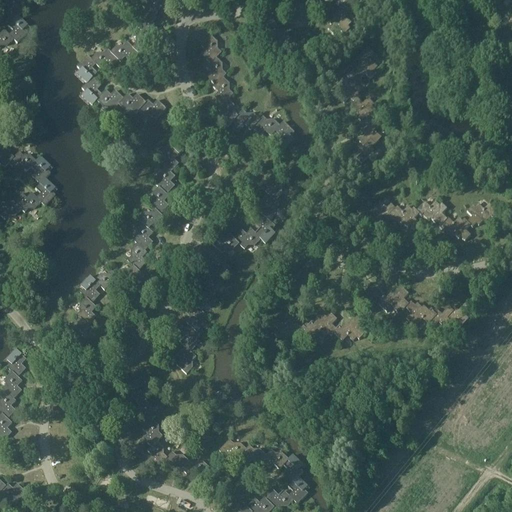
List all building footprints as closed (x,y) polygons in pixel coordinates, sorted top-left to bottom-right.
[(3,15),(12,23),(17,17),(23,12),(19,8),(19,1),(17,0),(7,0),(3,5),(5,7),(6,5),(9,8),(3,15)] [(146,0),(146,3),(142,7),(146,10),(154,17),(162,8),(155,2),(157,0),(159,0),(160,1),(161,0),(146,0)] [(336,6),(339,8),(342,5),(349,12),(354,7),(349,3),(352,0),(341,0),(336,6)] [(342,5),(339,8),(337,10),(339,12),(332,18),(334,20),(330,24),(332,26),(328,31),(333,36),(339,31),(344,36),(350,30),(348,28),(351,24),(346,19),(351,14),(349,12),(342,5)] [(140,23),(136,27),(142,32),(148,37),(151,34),(156,38),(160,33),(156,29),(149,23),(152,19),(154,21),(156,19),(154,17),(146,10),(140,16),(140,23)] [(12,23),(7,27),(9,29),(11,27),(14,30),(9,36),(8,36),(13,41),(17,45),(27,34),(23,30),(23,23),(17,17),(12,23)] [(7,47),(13,41),(8,36),(9,36),(4,31),(2,33),(3,35),(0,38),(0,37),(0,47),(7,47)] [(133,48),(133,49),(138,54),(143,59),(152,51),(145,45),(148,41),(150,43),(152,41),(148,37),(142,32),(136,38),(136,45),(133,48)] [(202,56),(210,64),(211,65),(216,59),(221,54),(218,50),(217,43),(211,37),(201,47),(203,49),(205,47),(208,50),(202,56)] [(281,61),(289,55),(275,37),(268,43),(281,61)] [(111,53),(111,54),(119,61),(118,61),(121,63),(122,61),(121,60),(124,56),(130,63),(138,54),(133,49),(133,48),(128,43),(124,47),(117,47),(111,53)] [(358,71),(354,75),(360,80),(365,75),(370,80),(376,74),(374,72),(377,68),(372,63),(377,58),(368,49),(363,54),(364,56),(358,62),(360,64),(356,69),(358,71)] [(91,60),(91,61),(96,65),(101,70),(103,68),(101,67),(104,64),(110,70),(118,61),(119,61),(111,54),(111,53),(108,50),(104,54),(97,54),(91,60)] [(77,68),(81,72),(81,79),(87,84),(93,79),(97,74),(95,72),(93,74),(90,71),(96,65),(91,61),(91,60),(88,57),(77,68)] [(223,79),(226,76),(223,72),(222,65),(216,59),(211,65),(210,64),(206,69),(208,71),(210,69),(213,72),(207,78),(215,86),(216,86),(223,79)] [(360,80),(354,75),(352,73),(347,78),(349,79),(342,86),(344,88),(340,92),(342,94),(338,99),(344,104),(349,99),(354,103),(357,100),(358,100),(360,98),(358,95),(361,92),(356,87),(361,81),(360,80)] [(87,84),(82,89),(84,92),(86,93),(86,100),(92,106),(97,102),(96,102),(102,96),(100,94),(98,96),(95,93),(101,87),(93,79),(87,84)] [(214,98),(222,106),(228,101),(233,95),(229,92),(229,85),(223,79),(216,86),(215,86),(213,89),(215,91),(217,89),(220,92),(214,98)] [(102,96),(96,102),(97,102),(103,108),(110,108),(114,111),(119,106),(124,100),(115,92),(109,98),(106,95),(108,93),(106,91),(102,96)] [(124,100),(119,106),(125,112),(132,111),(136,115),(139,112),(146,104),(137,96),(131,102),(128,99),(130,97),(128,95),(124,100)] [(358,100),(357,100),(354,103),(352,106),(356,110),(354,112),(359,116),(357,118),(363,124),(362,126),(364,128),(367,131),(374,124),(376,122),(370,117),(375,111),(372,108),(374,106),(368,100),(363,105),(358,100)] [(146,104),(139,112),(145,118),(152,118),(156,121),(166,110),(157,102),(151,108),(148,105),(150,103),(148,101),(146,104)] [(222,106),(218,111),(220,112),(222,111),(225,114),(219,120),(228,128),(233,123),(238,117),(234,114),(234,107),(228,101),(222,106)] [(243,111),(238,117),(233,123),(236,126),(232,131),(237,136),(241,131),(247,125),(250,128),(249,129),(251,131),(253,129),(260,121),(254,115),(247,115),(243,111)] [(263,118),(260,121),(253,129),(261,137),(267,131),(270,134),(269,135),(271,137),(276,132),(275,132),(280,127),(274,121),(267,121),(263,118)] [(278,141),(277,139),(275,141),(285,151),(291,145),(291,138),(294,134),(283,123),(280,127),(275,132),(276,132),(281,138),(278,141)] [(378,128),(374,124),(367,131),(364,128),(361,131),(366,136),(359,143),(361,145),(364,148),(371,141),(376,145),(381,139),(374,133),(378,128)] [(176,139),(169,146),(179,156),(186,149),(176,139)] [(371,150),(376,145),(371,141),(364,148),(361,145),(358,148),(364,153),(356,160),(361,165),(368,158),(372,163),(378,156),(371,150)] [(177,158),(179,156),(169,146),(163,153),(163,160),(159,163),(165,169),(165,168),(171,174),(171,173),(179,165),(173,159),(176,156),(177,158)] [(0,163),(1,162),(4,165),(2,167),(4,169),(9,164),(8,164),(14,159),(13,159),(7,153),(0,153),(0,152),(0,163)] [(14,159),(8,164),(9,164),(17,172),(23,166),(26,169),(24,171),(26,173),(31,168),(30,168),(36,163),(36,162),(29,157),(23,157),(19,153),(13,159),(14,159)] [(36,163),(30,168),(31,168),(32,170),(34,168),(37,171),(31,177),(40,185),(45,180),(50,175),(46,171),(46,164),(40,158),(36,162),(36,163)] [(156,185),(159,188),(167,196),(175,187),(169,181),(172,178),(173,180),(175,178),(171,173),(171,174),(165,168),(165,169),(159,175),(159,182),(156,185)] [(267,191),(265,193),(268,195),(276,202),(282,196),(282,189),(285,185),(274,175),(266,184),(272,190),(269,193),(267,191)] [(40,185),(35,190),(37,192),(39,190),(42,193),(36,199),(41,204),(45,208),(47,206),(55,197),(51,193),(51,186),(45,180),(40,185)] [(149,205),(155,211),(155,210),(161,216),(161,215),(169,207),(162,201),(165,198),(167,200),(169,198),(167,196),(159,188),(153,195),(153,202),(149,205)] [(14,203),(21,211),(24,214),(28,210),(35,210),(41,204),(36,199),(31,194),(29,196),(31,198),(28,201),(22,195),(14,203)] [(261,211),(259,213),(264,217),(270,222),(276,216),(276,209),(279,205),(276,202),(268,195),(260,203),(266,209),(263,213),(261,211)] [(0,204),(0,216),(5,221),(8,217),(15,217),(21,211),(14,203),(12,201),(10,203),(11,205),(9,208),(2,202),(0,204)] [(388,217),(395,210),(391,205),(387,210),(380,203),(374,209),(379,214),(372,221),(375,224),(376,225),(384,218),(389,223),(392,220),(388,217)] [(437,222),(441,226),(447,220),(442,216),(447,210),(441,204),(439,206),(435,203),(430,209),(425,203),(416,212),(420,215),(419,215),(421,217),(423,216),(429,222),(431,220),(435,225),(437,222)] [(379,214),(374,209),(370,213),(363,206),(357,213),(361,217),(355,224),(360,228),(367,221),(372,226),(375,224),(372,221),(379,214)] [(470,227),(472,229),(476,225),(479,227),(483,223),(485,224),(491,218),(493,219),(498,214),(489,206),(484,211),(478,206),(475,209),(473,207),(467,213),(472,218),(467,223),(470,227)] [(388,217),(392,220),(394,222),(395,220),(402,227),(403,225),(408,229),(410,227),(414,231),(420,226),(414,220),(419,215),(420,215),(416,212),(413,209),(411,211),(408,208),(403,213),(397,208),(395,210),(388,217)] [(166,221),(161,215),(161,216),(155,210),(155,211),(152,214),(145,214),(138,221),(143,225),(149,230),(150,228),(149,227),(152,223),(158,230),(166,221)] [(256,234),(256,235),(261,240),(265,245),(272,238),(271,231),(275,227),(270,222),(264,217),(256,225),(262,231),(259,235),(257,233),(256,234)] [(439,228),(445,234),(446,232),(452,238),(454,237),(459,241),(461,239),(465,243),(471,237),(465,232),(470,227),(467,223),(464,220),(462,223),(459,219),(454,225),(448,219),(447,220),(441,226),(439,228)] [(134,242),(137,245),(145,252),(153,244),(147,238),(150,235),(152,236),(154,234),(149,230),(143,225),(137,231),(137,238),(134,242)] [(234,239),(234,240),(239,245),(244,250),(248,247),(255,246),(261,240),(256,235),(256,234),(251,230),(249,232),(251,234),(248,237),(242,231),(234,239)] [(220,236),(212,245),(217,250),(223,255),(226,251),(233,251),(239,245),(234,240),(234,239),(229,235),(227,237),(229,239),(226,242),(220,236)] [(127,262),(133,267),(139,272),(147,264),(141,258),(144,255),(145,256),(147,254),(145,252),(137,245),(131,251),(131,258),(127,262)] [(211,266),(209,268),(211,270),(219,277),(225,271),(225,264),(228,260),(223,255),(217,250),(209,258),(215,264),(212,267),(211,266)] [(144,277),(139,272),(133,267),(130,270),(123,271),(117,277),(122,282),(127,287),(129,285),(127,283),(130,280),(136,286),(144,277)] [(204,286),(202,288),(207,292),(213,297),(219,291),(219,284),(222,280),(219,277),(211,270),(203,278),(209,284),(206,287),(204,286)] [(114,291),(122,282),(117,277),(111,271),(108,275),(101,275),(95,282),(100,287),(105,292),(107,290),(105,288),(108,285),(114,291)] [(81,295),(86,300),(92,305),(100,296),(94,290),(97,287),(99,289),(100,287),(95,282),(90,277),(84,284),(85,290),(81,295)] [(409,305),(404,301),(409,295),(403,290),(399,294),(397,292),(392,297),(390,295),(384,301),(383,300),(378,305),(387,314),(392,308),(398,313),(401,310),(403,312),(406,309),(409,305)] [(198,292),(189,301),(195,306),(201,311),(204,308),(211,308),(217,301),(213,297),(207,292),(205,293),(207,295),(204,298),(198,292)] [(77,317),(80,320),(80,319),(88,327),(96,318),(90,312),(93,309),(95,311),(97,309),(92,305),(86,300),(80,306),(80,313),(77,317)] [(411,303),(409,305),(406,309),(411,314),(406,319),(412,325),(414,323),(418,326),(423,321),(428,326),(430,324),(436,317),(433,314),(433,313),(432,312),(430,313),(424,307),(422,309),(417,305),(415,307),(411,303)] [(453,307),(450,310),(453,313),(447,320),(452,324),(456,320),(463,327),(469,320),(464,316),(470,309),(465,304),(458,312),(453,307)] [(189,322),(187,324),(189,326),(197,334),(197,333),(203,327),(203,320),(206,316),(201,311),(195,306),(187,315),(193,321),(190,324),(189,322)] [(446,331),(452,324),(447,320),(453,313),(450,310),(449,308),(442,316),(436,310),(433,313),(433,314),(436,317),(430,324),(435,328),(439,324),(446,331)] [(331,337),(334,335),(337,331),(332,326),(337,321),(331,315),(327,319),(325,317),(321,322),(319,320),(312,327),(311,325),(309,327),(306,330),(313,337),(315,339),(320,334),(326,339),(329,335),(331,337)] [(90,329),(88,327),(80,319),(80,320),(74,326),(74,333),(70,336),(82,347),(90,338),(84,332),(87,329),(88,331),(90,329)] [(287,335),(292,339),(296,334),(289,327),(292,324),(289,321),(284,327),(277,319),(272,325),(279,331),(274,336),(281,342),(287,335)] [(359,341),(365,335),(360,330),(365,325),(359,319),(355,324),(353,321),(348,326),(347,324),(340,331),(339,329),(337,331),(334,335),(343,343),(348,338),(354,343),(357,339),(359,341)] [(296,334),(292,339),(298,345),(304,338),(309,342),(313,337),(306,330),(309,327),(306,324),(301,330),(294,323),(292,324),(289,327),(296,334)] [(181,325),(176,330),(181,335),(187,341),(184,344),(182,342),(180,344),(185,348),(191,353),(197,347),(197,340),(200,336),(197,333),(197,334),(189,326),(186,330),(181,325)] [(178,364),(176,366),(186,376),(193,369),(193,362),(196,358),(191,353),(185,348),(177,357),(183,363),(180,366),(178,364)] [(7,368),(12,373),(18,379),(18,378),(26,370),(20,364),(23,361),(24,363),(26,361),(16,351),(10,357),(10,364),(7,368)] [(3,390),(6,393),(14,401),(14,400),(22,392),(16,386),(19,383),(20,385),(22,383),(18,378),(18,379),(12,373),(6,380),(6,386),(3,390)] [(140,379),(131,389),(133,391),(134,389),(137,392),(131,398),(140,406),(140,407),(145,401),(146,401),(151,396),(147,392),(147,385),(140,379)] [(61,395),(70,404),(75,399),(66,390),(61,395)] [(16,402),(14,400),(14,401),(6,393),(0,399),(0,401),(0,406),(0,413),(2,416),(2,415),(8,420),(16,412),(9,406),(12,403),(14,405),(16,402)] [(140,406),(135,411),(137,413),(139,411),(142,414),(136,420),(145,428),(145,429),(152,421),(153,421),(156,418),(152,414),(152,407),(146,401),(145,401),(140,407),(140,406)] [(12,425),(8,420),(2,415),(2,416),(0,417),(0,439),(4,443),(12,434),(6,428),(9,425),(10,427),(12,425)] [(145,428),(142,431),(145,433),(146,431),(149,434),(143,440),(152,448),(157,443),(163,437),(159,434),(159,427),(153,421),(152,421),(145,429),(145,428)] [(99,427),(90,430),(96,451),(106,448),(99,427)] [(230,441),(219,452),(228,460),(234,454),(237,457),(235,459),(237,461),(239,459),(239,458),(247,451),(246,450),(240,445),(233,445),(230,441)] [(148,462),(144,467),(149,471),(153,467),(157,470),(162,465),(167,459),(164,456),(164,449),(157,443),(152,448),(147,452),(149,454),(151,453),(154,456),(148,462)] [(247,451),(239,458),(239,459),(248,467),(254,460),(257,463),(255,465),(257,467),(262,463),(261,462),(267,457),(266,456),(260,451),(253,451),(250,447),(246,450),(247,451)] [(267,457),(261,462),(262,463),(270,471),(276,464),(279,467),(277,469),(279,471),(284,467),(283,466),(289,461),(289,460),(282,455),(275,455),(272,451),(266,456),(267,457)] [(167,459),(162,465),(171,473),(177,466),(180,469),(178,471),(180,473),(182,471),(189,463),(183,457),(176,457),(172,453),(167,459)] [(289,461),(283,466),(284,467),(285,468),(287,466),(290,469),(284,475),(292,483),(292,484),(298,478),(303,473),(299,469),(299,462),(293,456),(289,460),(289,461)] [(189,463),(182,471),(191,479),(197,473),(200,476),(198,477),(200,479),(210,469),(203,463),(196,463),(192,459),(189,463)] [(292,483),(288,488),(290,490),(292,488),(295,491),(289,497),(294,502),(298,506),(308,495),(304,491),(304,484),(298,478),(292,484),(292,483)] [(0,493),(0,496),(5,501),(12,501),(16,505),(26,494),(17,485),(11,492),(8,489),(10,487),(8,485),(6,487),(0,493)] [(270,488),(265,493),(270,498),(267,501),(266,501),(274,509),(277,511),(281,508),(288,508),(294,502),(289,497),(284,492),(282,494),(284,496),(281,499),(275,493),(270,488)] [(247,508),(250,511),(271,511),(274,509),(266,501),(267,501),(264,499),(263,501),(264,503),(261,506),(255,500),(247,508)] [(233,502),(229,507),(233,511),(250,511),(247,508),(242,503),(238,507),(233,502)]
